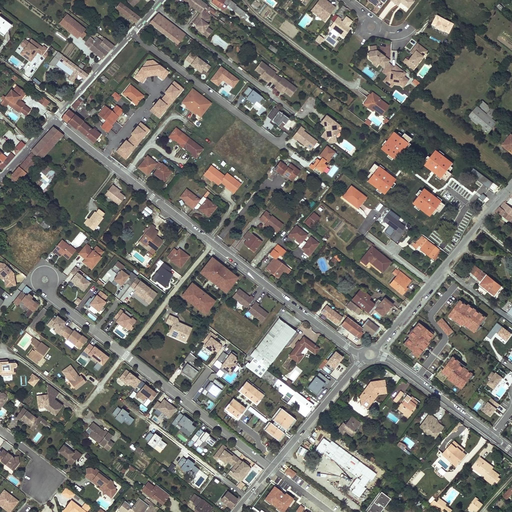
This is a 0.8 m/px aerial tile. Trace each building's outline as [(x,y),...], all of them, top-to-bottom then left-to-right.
[(199,0),(184,0),(192,7),(201,13),(202,11),(207,5),(199,0)] [(213,0),(213,1),(212,2),(220,8),(223,4),(226,6),(227,5),(242,17),(245,13),(235,5),(236,4),(229,0),(213,0)] [(319,0),(311,10),(325,21),(336,8),(331,5),(331,6),(329,4),(329,3),(325,0),(319,0)] [(390,10),(394,5),(390,2),(386,7),(390,10)] [(135,23),(140,18),(120,3),(115,8),(135,23)] [(204,13),(210,17),(211,18),(213,16),(209,12),(209,11),(214,15),(216,12),(209,7),(204,13)] [(0,13),(1,12),(0,11),(0,32),(4,35),(12,25),(0,15),(0,13)] [(201,13),(193,23),(197,25),(196,27),(199,30),(203,32),(202,33),(207,37),(212,31),(206,27),(208,25),(206,23),(210,17),(204,13),(202,11),(201,13)] [(185,34),(158,13),(150,23),(177,44),(185,34)] [(85,29),(69,16),(63,25),(68,28),(67,30),(71,33),(72,32),(73,33),(73,34),(78,38),(85,29)] [(341,19),(338,17),(330,27),(333,29),(339,33),(344,37),(351,28),(346,24),(345,25),(343,24),(344,23),(341,20),(341,19)] [(450,33),(454,24),(441,18),(439,21),(435,19),(433,24),(450,33)] [(102,59),(114,46),(104,39),(103,40),(102,42),(99,45),(94,41),(91,37),(85,45),(102,59)] [(42,56),(47,49),(43,46),(42,48),(31,40),(29,43),(24,40),(20,45),(25,49),(23,51),(28,55),(28,57),(27,59),(30,62),(36,54),(35,54),(37,52),(42,56)] [(403,62),(411,68),(414,65),(416,66),(424,56),(421,54),(423,52),(424,52),(426,49),(417,43),(412,50),(414,52),(413,54),(408,60),(406,58),(403,62)] [(270,45),(268,49),(276,54),(278,51),(270,45)] [(377,51),(377,46),(370,47),(370,51),(368,54),(370,56),(369,58),(373,61),(376,61),(379,64),(385,68),(388,63),(390,61),(381,54),(380,55),(377,54),(377,51)] [(83,82),(89,75),(56,50),(52,54),(55,56),(50,62),(55,66),(59,60),(74,71),(68,79),(72,82),(78,74),(83,78),(81,81),(83,82)] [(191,52),(185,59),(191,64),(190,65),(201,73),(203,70),(207,65),(191,52)] [(146,61),(134,77),(142,83),(147,77),(156,75),(163,80),(169,72),(153,60),(146,61)] [(268,67),(261,62),(255,70),(261,75),(263,76),(262,78),(268,83),(269,81),(276,86),(274,88),(280,92),(282,90),(284,92),(290,97),(296,89),(290,84),(288,85),(281,79),(274,74),(267,68),(268,67)] [(388,85),(391,82),(401,83),(405,86),(409,81),(404,77),(406,74),(398,68),(397,69),(395,69),(394,68),(388,63),(385,68),(382,71),(388,76),(384,81),(388,85)] [(221,67),(211,80),(218,86),(223,80),(233,87),(238,80),(221,67)] [(415,78),(411,81),(416,86),(419,83),(415,78)] [(165,94),(161,99),(160,98),(149,110),(159,118),(184,89),(174,81),(164,93),(165,94)] [(130,85),(123,94),(126,97),(127,96),(133,100),(137,104),(144,96),(130,85)] [(11,90),(3,101),(8,104),(19,112),(20,111),(26,115),(30,110),(24,105),(25,104),(20,101),(17,99),(20,95),(23,96),(26,93),(17,86),(13,91),(11,90)] [(266,101),(248,87),(244,93),(248,96),(246,99),(249,101),(245,105),(250,109),(256,101),(262,106),(266,101)] [(211,103),(193,89),(182,102),(186,106),(188,107),(187,108),(194,113),(195,112),(196,113),(201,117),(211,103)] [(121,97),(115,91),(111,96),(117,101),(121,97)] [(388,106),(379,99),(379,100),(371,94),(371,95),(368,98),(365,103),(374,110),(381,115),(388,106)] [(49,101),(42,96),(38,101),(45,106),(49,101)] [(76,101),(72,106),(75,109),(82,101),(79,99),(76,102),(76,101)] [(481,102),(477,107),(492,118),(496,113),(497,111),(493,107),(492,109),(482,101),(481,102)] [(373,111),(374,110),(365,103),(364,104),(373,111)] [(116,105),(112,111),(105,105),(98,114),(106,121),(100,127),(107,133),(113,126),(112,125),(124,111),(116,105)] [(469,117),(488,133),(497,123),(492,118),(477,107),(477,106),(469,117)] [(286,116),(275,108),(268,117),(272,120),(270,123),(274,126),(275,123),(279,126),(286,116)] [(68,123),(77,130),(77,129),(83,122),(75,115),(74,115),(68,110),(61,118),(68,123)] [(321,123),(325,126),(326,125),(329,127),(327,129),(321,137),(327,141),(328,140),(327,137),(329,134),(332,136),(336,136),(339,131),(336,129),(339,126),(326,116),(321,123)] [(83,122),(77,129),(94,143),(100,135),(96,131),(97,130),(94,128),(92,130),(83,122)] [(132,135),(127,141),(126,140),(116,152),(125,159),(150,130),(141,122),(130,134),(132,135)] [(415,128),(411,125),(407,130),(411,134),(415,128)] [(39,157),(41,159),(46,154),(42,151),(46,146),(50,150),(63,135),(53,127),(32,150),(39,157)] [(301,127),(295,134),(299,137),(297,139),(304,145),(305,145),(307,146),(307,147),(311,150),(317,142),(303,131),(305,129),(301,127)] [(169,136),(174,140),(180,144),(179,145),(185,150),(186,149),(192,154),(197,157),(203,149),(176,128),(169,136)] [(412,139),(406,134),(404,136),(399,132),(397,134),(394,132),(381,149),(399,163),(413,146),(409,143),(412,139)] [(503,145),(511,152),(511,151),(511,134),(503,145)] [(337,154),(329,148),(327,150),(325,148),(319,156),(322,158),(320,161),(317,159),(315,161),(316,162),(313,165),(312,165),(310,168),(320,175),(327,166),(324,164),(325,161),(328,163),(331,159),(329,157),(331,155),(334,158),(337,154)] [(11,176),(17,182),(18,182),(29,170),(39,157),(32,150),(30,152),(31,153),(19,167),(11,176),(10,176),(11,176)] [(425,165),(446,181),(451,175),(448,174),(452,169),(450,167),(453,164),(436,151),(425,165)] [(0,167),(2,170),(10,161),(12,159),(10,158),(8,159),(6,157),(1,154),(0,152),(0,167)] [(157,170),(154,174),(164,181),(171,172),(165,166),(164,167),(161,165),(162,164),(158,161),(157,163),(148,156),(139,168),(147,175),(154,167),(157,170)] [(285,172),(293,179),(300,171),(291,164),(288,168),(280,162),(275,169),(282,175),(283,174),(285,172)] [(38,174),(49,184),(58,173),(45,163),(39,169),(38,170),(40,171),(38,174)] [(395,180),(374,164),(369,170),(371,172),(368,177),(369,178),(367,181),(384,194),(395,180)] [(327,173),(331,177),(339,169),(334,165),(327,173)] [(211,166),(204,175),(207,178),(208,177),(212,180),(218,185),(220,182),(226,186),(231,190),(230,191),(233,193),(240,184),(234,179),(227,173),(224,176),(218,171),(211,166)] [(293,179),(285,172),(283,174),(292,181),(293,179)] [(119,204),(125,197),(119,192),(115,189),(116,188),(113,185),(106,194),(119,204)] [(356,206),(364,196),(351,186),(343,197),(356,206)] [(440,210),(445,204),(424,188),(413,202),(430,215),(432,212),(434,213),(438,208),(440,210)] [(191,206),(190,207),(193,209),(200,200),(186,189),(180,197),(186,201),(191,206)] [(216,207),(210,202),(209,203),(206,201),(207,200),(203,196),(198,202),(202,205),(199,209),(209,217),(216,207)] [(366,197),(364,196),(356,206),(358,208),(366,197)] [(381,214),(386,207),(380,202),(375,209),(381,214)] [(511,208),(504,203),(500,207),(511,216),(511,208)] [(147,206),(142,211),(148,216),(153,210),(147,206)] [(511,216),(500,207),(496,211),(511,223),(511,216)] [(88,218),(84,223),(94,230),(94,229),(97,225),(103,217),(102,216),(105,213),(99,209),(97,212),(95,211),(90,219),(88,218)] [(405,227),(397,221),(400,218),(390,210),(382,221),(388,226),(383,232),(389,237),(394,230),(399,234),(405,227)] [(269,214),(266,211),(260,219),(263,222),(269,214)] [(310,217),(316,222),(320,217),(314,212),(310,217)] [(265,224),(271,228),(277,233),(283,225),(272,216),(265,224)] [(310,217),(305,223),(311,228),(316,222),(310,217)] [(39,224),(47,229),(50,225),(42,219),(39,224)] [(150,249),(155,252),(163,242),(158,238),(157,239),(154,237),(155,236),(158,233),(154,230),(156,228),(152,225),(140,241),(147,247),(150,243),(153,246),(150,249)] [(308,235),(296,226),(288,236),(292,239),(293,237),(301,243),(298,247),(302,249),(310,255),(319,243),(311,237),(310,238),(307,242),(304,240),(307,236),(308,235)] [(261,242),(248,232),(244,237),(247,240),(244,244),(254,252),(261,242)] [(439,250),(427,241),(427,240),(422,236),(416,243),(419,245),(422,247),(421,249),(432,258),(438,250),(439,250)] [(62,240),(52,252),(55,255),(56,253),(59,256),(60,255),(62,256),(62,255),(68,259),(76,250),(70,245),(69,246),(62,240)] [(150,258),(155,252),(150,249),(153,246),(150,243),(147,247),(140,241),(138,242),(149,251),(147,253),(149,254),(148,256),(150,258)] [(86,244),(78,253),(83,257),(84,256),(88,259),(84,263),(88,266),(92,262),(94,263),(96,260),(98,261),(101,257),(100,256),(103,252),(96,246),(92,251),(91,253),(88,251),(90,249),(91,248),(86,244)] [(277,244),(270,255),(276,259),(279,255),(282,257),(286,251),(277,244)] [(361,260),(366,264),(369,261),(382,272),(390,262),(372,247),(361,260)] [(167,258),(180,268),(189,257),(184,253),(182,255),(178,251),(174,249),(167,258)] [(432,258),(435,260),(441,252),(438,250),(432,258)] [(199,272),(228,292),(240,275),(212,255),(199,272)] [(286,266),(276,259),(272,261),(266,268),(269,271),(277,277),(279,273),(280,274),(283,270),(286,266)] [(88,266),(91,269),(98,261),(96,260),(94,263),(92,262),(88,266)] [(124,267),(118,261),(111,269),(117,274),(116,274),(118,275),(114,280),(119,284),(121,282),(123,284),(125,285),(127,283),(131,286),(137,278),(138,277),(131,272),(129,276),(122,270),(124,267)] [(0,273),(4,278),(6,287),(15,285),(13,273),(4,264),(0,263),(0,273)] [(165,288),(174,276),(169,272),(171,269),(164,263),(157,272),(160,275),(155,280),(165,288)] [(470,271),(477,278),(482,271),(475,265),(470,271)] [(75,266),(71,272),(75,275),(71,281),(75,284),(77,283),(77,286),(84,291),(90,283),(77,273),(79,270),(75,266)] [(305,270),(314,277),(316,274),(307,268),(305,270)] [(482,271),(477,278),(482,282),(487,275),(482,271)] [(397,276),(390,284),(402,294),(407,289),(405,287),(411,280),(402,273),(399,276),(398,275),(397,276)] [(502,286),(487,275),(482,282),(480,284),(495,296),(502,286)] [(154,291),(137,278),(131,286),(137,291),(138,292),(136,294),(142,299),(144,296),(148,299),(154,291)] [(181,294),(205,314),(217,300),(193,280),(181,294)] [(244,293),(239,289),(233,297),(239,302),(243,305),(247,308),(254,298),(250,296),(249,297),(246,295),(245,296),(243,295),(244,293)] [(357,304),(366,294),(361,289),(352,299),(357,304)] [(90,298),(84,304),(88,307),(90,304),(91,305),(97,310),(99,311),(105,302),(104,301),(107,296),(101,291),(96,297),(94,295),(92,297),(93,297),(92,299),(91,298),(90,298)] [(144,296),(142,299),(149,304),(157,294),(154,291),(148,299),(144,296)] [(21,292),(13,302),(18,305),(21,301),(24,303),(23,304),(30,309),(25,315),(29,318),(39,304),(37,302),(36,303),(31,299),(33,297),(28,294),(27,296),(21,292)] [(367,294),(366,294),(357,304),(362,307),(363,306),(369,310),(372,307),(366,302),(368,300),(369,298),(366,296),(367,294)] [(375,309),(383,316),(385,313),(386,313),(393,305),(385,298),(381,302),(377,307),(375,309)] [(381,302),(378,299),(374,305),(372,307),(369,310),(368,312),(367,313),(370,315),(375,309),(377,307),(381,302)] [(358,314),(361,310),(356,306),(357,305),(356,304),(355,305),(351,301),(347,306),(351,310),(352,309),(358,314)] [(467,306),(460,301),(460,302),(457,305),(451,313),(449,316),(452,318),(456,321),(460,323),(463,326),(464,324),(467,326),(470,329),(475,332),(477,329),(479,325),(484,319),(486,317),(482,315),(475,310),(472,307),(471,309),(467,306)] [(262,322),(268,314),(262,310),(261,311),(260,310),(261,308),(258,306),(259,304),(255,302),(248,311),(251,314),(256,317),(262,322)] [(331,314),(336,310),(330,304),(326,309),(331,314)] [(97,310),(91,305),(88,309),(94,314),(97,310)] [(120,310),(115,317),(119,320),(117,322),(124,328),(124,327),(129,330),(136,321),(131,317),(130,319),(123,313),(124,312),(120,310)] [(331,314),(340,321),(344,316),(336,310),(331,314)] [(170,330),(174,331),(172,336),(180,339),(181,337),(186,340),(191,328),(184,325),(182,326),(179,325),(178,323),(177,319),(170,315),(166,323),(172,325),(170,330)] [(62,335),(67,328),(64,325),(65,323),(62,321),(62,320),(57,316),(57,317),(55,319),(53,317),(47,325),(51,328),(53,326),(55,328),(59,331),(57,333),(61,336),(62,335)] [(341,325),(356,337),(358,334),(361,330),(364,332),(365,331),(362,328),(361,327),(347,317),(343,324),(341,325)] [(251,355),(254,358),(249,364),(248,362),(246,365),(246,366),(250,369),(256,373),(261,377),(285,395),(282,399),(305,416),(313,405),(266,370),(273,361),(284,346),(285,347),(289,346),(299,333),(296,331),(279,318),(256,349),(255,349),(251,355)] [(445,331),(449,327),(442,318),(437,323),(445,331)] [(362,328),(365,331),(372,336),(378,328),(367,320),(361,327),(362,328)] [(421,325),(418,323),(416,326),(413,330),(410,333),(408,336),(409,338),(407,340),(404,344),(405,345),(412,351),(411,352),(416,357),(418,355),(421,352),(423,349),(425,346),(424,345),(427,342),(432,335),(432,334),(428,332),(421,325)] [(497,323),(487,336),(491,339),(496,332),(507,340),(511,334),(497,323)] [(73,331),(68,327),(67,328),(62,335),(80,349),(87,340),(82,335),(81,336),(79,334),(78,334),(77,334),(77,335),(73,331)] [(114,331),(118,335),(122,331),(119,327),(114,331)] [(445,331),(448,335),(453,331),(449,327),(445,331)] [(217,353),(224,344),(213,336),(214,334),(210,331),(201,343),(217,353)] [(289,356),(298,362),(303,355),(300,353),(305,346),(315,354),(319,349),(304,337),(299,342),(297,346),(289,356)] [(37,341),(34,345),(34,347),(36,349),(34,351),(32,350),(29,353),(33,356),(32,357),(32,359),(38,363),(49,349),(41,343),(40,343),(37,341)] [(95,348),(89,344),(84,351),(89,354),(92,356),(92,357),(98,362),(93,367),(98,371),(109,356),(105,353),(103,354),(99,351),(100,350),(96,347),(95,348)] [(198,355),(206,360),(209,355),(201,350),(198,355)] [(335,368),(345,356),(336,350),(327,362),(335,368)] [(193,363),(196,356),(189,352),(186,360),(187,361),(182,372),(194,378),(200,366),(193,363)] [(230,372),(237,363),(236,357),(231,353),(227,358),(225,361),(222,363),(221,365),(230,372)] [(472,375),(473,374),(466,369),(459,364),(460,362),(454,357),(453,358),(450,361),(444,369),(443,372),(445,374),(449,377),(456,383),(455,383),(455,384),(458,386),(459,386),(460,384),(463,386),(464,386),(470,378),(472,375)] [(8,363),(8,360),(0,360),(0,374),(3,374),(3,375),(7,375),(11,374),(16,373),(15,368),(15,367),(16,367),(17,367),(17,366),(17,365),(17,364),(16,364),(16,363),(15,363),(15,362),(12,362),(12,363),(12,365),(8,365),(8,363)] [(212,369),(217,372),(221,366),(216,362),(212,369)] [(412,368),(417,372),(422,366),(416,362),(412,368)] [(71,369),(69,366),(62,371),(76,389),(86,382),(81,376),(79,377),(78,378),(76,376),(77,376),(77,374),(74,370),(73,371),(72,368),(71,369)] [(495,374),(492,372),(488,377),(491,379),(484,388),(491,393),(501,380),(499,379),(501,377),(502,378),(504,379),(507,374),(499,368),(495,374)] [(135,388),(140,383),(136,380),(137,378),(129,373),(128,374),(125,371),(119,378),(128,385),(130,384),(135,388)] [(331,380),(319,371),(308,387),(318,394),(326,383),(327,384),(331,380)] [(34,386),(39,379),(32,374),(30,376),(31,377),(34,380),(31,384),(34,386)] [(281,378),(290,385),(292,382),(283,375),(281,378)] [(360,397),(361,404),(367,409),(370,404),(369,403),(375,395),(377,395),(385,393),(384,386),(385,386),(384,380),(372,382),(372,383),(371,384),(370,383),(368,385),(369,386),(369,389),(367,391),(366,390),(360,397)] [(203,392),(215,401),(223,390),(211,381),(203,392)] [(152,401),(157,394),(145,384),(136,396),(143,401),(147,397),(152,401)] [(55,398),(59,392),(49,385),(47,388),(47,392),(55,398)] [(224,410),(236,419),(253,398),(244,390),(237,400),(234,397),(224,410)] [(393,400),(397,403),(404,394),(400,391),(393,400)] [(62,405),(54,399),(52,400),(49,398),(50,396),(48,395),(37,396),(39,408),(45,407),(55,415),(62,405)] [(375,395),(369,403),(370,404),(377,395),(375,395)] [(397,408),(403,413),(409,417),(413,412),(411,411),(415,405),(417,402),(413,400),(408,396),(407,395),(403,399),(404,400),(402,403),(401,403),(397,408)] [(236,420),(239,421),(256,400),(253,398),(236,420)] [(491,416),(500,404),(491,398),(482,410),(491,416)] [(176,409),(164,400),(161,404),(158,401),(153,407),(156,410),(157,409),(167,416),(171,415),(176,409)] [(145,413),(148,408),(141,404),(138,408),(145,413)] [(297,419),(281,406),(262,429),(282,445),(292,433),(288,430),(297,419)] [(34,421),(36,418),(22,407),(15,416),(19,419),(20,418),(24,421),(25,421),(27,422),(26,423),(30,426),(32,423),(33,424),(35,422),(34,421)] [(130,425),(134,419),(126,413),(127,412),(122,408),(121,409),(118,407),(112,414),(119,419),(121,417),(124,420),(130,425)] [(180,413),(171,424),(175,427),(178,423),(191,433),(195,427),(192,424),(193,422),(184,415),(183,415),(180,413)] [(421,425),(424,428),(423,430),(427,433),(430,435),(434,438),(443,427),(438,423),(435,421),(436,420),(429,414),(421,425)] [(38,415),(36,418),(34,421),(35,422),(33,424),(32,423),(30,426),(29,427),(33,430),(40,421),(46,426),(47,425),(48,423),(38,415)] [(353,431),(360,423),(352,417),(345,425),(343,423),(338,430),(343,434),(345,431),(352,436),(355,432),(353,431)] [(89,435),(104,447),(109,450),(114,444),(110,441),(109,443),(107,442),(109,440),(112,436),(108,433),(107,434),(104,431),(92,423),(89,427),(93,430),(89,435)] [(195,434),(191,439),(195,442),(194,443),(199,447),(205,440),(208,443),(208,444),(212,447),(216,441),(203,431),(199,437),(195,434)] [(163,449),(167,444),(159,438),(160,437),(155,433),(154,434),(150,432),(145,439),(148,442),(152,444),(153,442),(163,449)] [(399,441),(397,445),(404,450),(406,447),(399,441)] [(458,448),(462,452),(464,450),(454,441),(452,444),(457,449),(458,448)] [(77,459),(81,454),(74,449),(72,451),(62,444),(59,449),(62,451),(61,453),(67,458),(65,460),(70,464),(74,459),(72,458),(73,456),(75,458),(77,459)] [(443,454),(449,459),(450,457),(458,464),(466,455),(462,452),(458,448),(457,449),(452,444),(443,454)] [(228,461),(234,466),(239,460),(239,459),(231,454),(230,455),(224,451),(226,448),(223,445),(213,457),(217,460),(219,458),(226,464),(228,461)] [(14,464),(19,463),(18,457),(13,457),(12,457),(12,456),(8,452),(7,453),(3,450),(0,453),(0,460),(10,469),(14,464)] [(320,464),(330,471),(340,458),(330,451),(324,460),(323,459),(320,464)] [(196,475),(199,470),(192,464),(193,462),(188,458),(187,460),(183,457),(178,464),(185,470),(186,468),(189,470),(196,475)] [(449,459),(456,466),(458,464),(450,457),(449,459)] [(485,478),(492,484),(499,475),(492,469),(490,468),(491,466),(480,457),(473,467),(481,474),(482,472),(487,475),(485,477),(485,478)] [(436,462),(447,469),(449,465),(439,458),(436,462)] [(250,468),(239,459),(239,460),(234,466),(230,471),(239,478),(245,471),(247,472),(250,468)] [(93,469),(90,467),(84,467),(85,473),(83,475),(87,478),(93,469)] [(112,485),(111,481),(94,468),(93,469),(87,478),(91,481),(91,480),(97,484),(102,487),(103,492),(108,491),(112,494),(115,490),(113,488),(115,487),(112,485)] [(228,473),(240,482),(247,473),(247,472),(245,471),(239,478),(230,471),(228,473)] [(283,478),(279,474),(274,479),(273,478),(268,484),(289,500),(294,493),(291,491),(287,488),(289,486),(282,480),(283,478)] [(143,489),(146,491),(145,493),(152,498),(153,497),(155,498),(159,501),(160,500),(164,503),(170,495),(157,485),(155,488),(154,487),(148,482),(143,489)] [(66,497),(71,496),(74,493),(66,487),(61,493),(66,497)] [(0,503),(10,511),(18,501),(4,490),(0,495),(0,503)] [(232,508),(232,509),(238,500),(228,492),(221,500),(232,508)] [(365,511),(380,511),(390,499),(381,492),(365,511)] [(249,506),(256,511),(260,511),(262,510),(264,511),(267,511),(270,508),(265,504),(268,501),(261,496),(256,503),(254,501),(249,506)] [(196,508),(200,511),(208,511),(212,507),(203,500),(202,500),(198,497),(194,502),(198,506),(196,508)] [(137,502),(146,509),(148,506),(139,499),(137,502)] [(86,511),(80,508),(71,500),(66,507),(67,508),(66,509),(65,508),(62,511),(86,511)] [(436,504),(443,509),(446,505),(439,500),(436,504)] [(86,511),(91,506),(85,502),(80,508),(86,511)] [(119,509),(122,511),(123,511),(125,510),(127,511),(143,511),(146,509),(137,502),(132,508),(131,510),(127,507),(129,505),(125,502),(119,509)] [(0,503),(0,505),(8,511),(9,511),(10,511),(0,503)] [(478,507),(474,504),(473,503),(469,508),(472,511),(474,509),(476,511),(478,507)]
